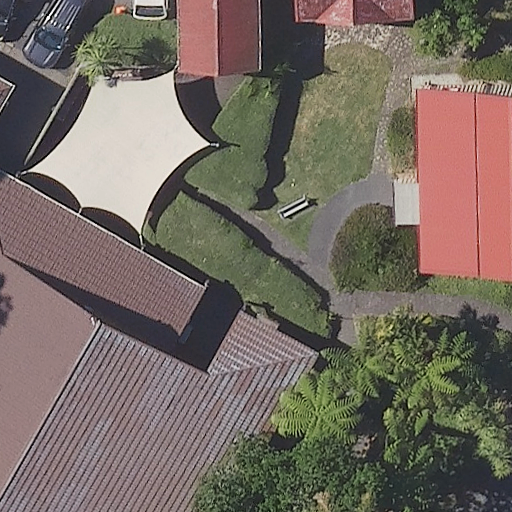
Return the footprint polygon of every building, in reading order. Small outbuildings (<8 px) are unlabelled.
[(266,77),(268,0),(189,0),(188,49),(187,74),(209,75),(266,77)] [(422,0),(302,0),(302,12),(400,14),(423,14),(422,0)] [(43,157),(14,176),(45,168),(64,177),(81,197),(80,213),(103,203),(122,210),(137,224),(145,250),(154,204),(166,186),(181,165),(198,149),(225,140),(199,117),(184,97),(180,73),(188,49),(159,71),(131,78),(99,69),(71,130),(43,157)] [(0,511),(231,511),(322,349),(145,250),(80,213),(14,176),(0,168),(0,106),(13,84),(0,76),(0,511)] [(511,104),(433,103),(429,279),(511,281),(511,104)]
